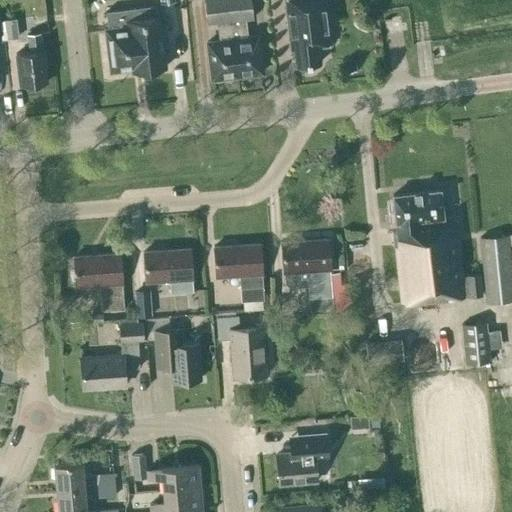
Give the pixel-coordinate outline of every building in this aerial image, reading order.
[(203,0),(206,23),(216,22),(218,41),(206,42),(211,79),(236,76),(226,0),(203,0)] [(226,0),(236,76),(261,73),(256,36),(247,37),(244,18),(252,17),(249,0),(226,0)] [(318,45),(331,43),(325,0),(283,0),(290,49),(293,48),(295,65),(321,62),(318,45)] [(131,68),(131,72),(164,68),(158,16),(156,16),(154,5),(105,11),(107,29),(105,29),(110,70),(131,68)] [(17,37),(15,19),(3,20),(5,39),(17,37)] [(44,50),(42,50),(39,32),(26,34),(29,51),(15,53),(20,85),(46,82),(44,65),(46,64),(44,50)] [(396,230),(393,231),(401,302),(481,293),(479,271),(466,273),(466,275),(462,276),(455,215),(442,217),(439,190),(392,195),(396,230)] [(511,234),(479,238),(486,302),(511,299),(511,234)] [(289,287),(308,286),(310,311),(332,310),(329,272),(327,239),(281,242),(284,283),(289,287)] [(259,243),(213,246),(215,277),(239,275),(241,301),(263,299),(259,243)] [(143,251),(145,281),(169,279),(170,292),(192,291),(189,248),(143,251)] [(119,253),(73,256),(75,286),(99,284),(101,310),(123,309),(119,253)] [(133,294),(135,317),(148,316),(146,293),(133,294)] [(229,338),(231,376),(265,374),(262,326),(238,327),(237,312),(215,313),(217,339),(229,338)] [(80,357),(82,388),(124,384),(123,368),(139,367),(137,339),(142,339),(141,322),(119,323),(121,354),(80,357)] [(485,322),(460,324),(464,364),(489,361),(486,331),(485,322)] [(171,381),(199,379),(197,343),(181,344),(180,329),(154,330),(156,367),(170,366),(171,381)] [(403,358),(401,338),(365,342),(367,362),(403,358)] [(91,343),(91,352),(115,353),(116,344),(91,343)] [(329,375),(340,374),(339,360),(328,361),(329,375)] [(292,453),(275,454),(278,484),(316,481),(314,455),(326,454),(324,434),(300,436),(290,437),(292,453)] [(131,455),(133,479),(146,477),(143,454),(131,455)] [(55,489),(83,487),(114,484),(113,473),(82,475),(81,461),(53,464),(55,489)] [(197,464),(146,470),(147,479),(161,477),(162,490),(199,487),(197,464)] [(55,489),(56,511),(81,511),(85,511),(84,498),(115,495),(114,484),(83,487),(55,489)] [(157,511),(201,508),(199,487),(162,490),(163,503),(149,504),(149,511),(157,511)]
